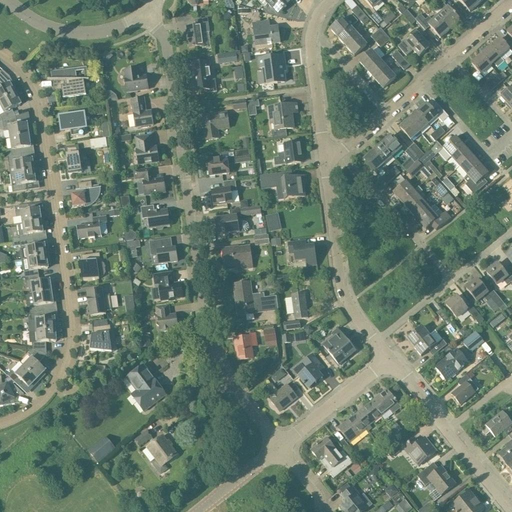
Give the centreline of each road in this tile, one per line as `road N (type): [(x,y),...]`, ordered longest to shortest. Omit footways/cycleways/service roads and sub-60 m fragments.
road 1 (residential): [(281,448),(215,352),(167,46),(149,9)]
road 2 (residential): [(56,195),(70,334),(65,361),(37,405),(0,424)]
road 3 (residential): [(376,338),(348,301),(326,157)]
road 4 (residential): [(453,277),(347,147)]
road 5 (residential): [(149,9),(99,32),(57,30),(4,0)]
road 6 (residential): [(0,57),(35,92),(56,195)]
road 7 (residential): [(281,448),(392,358)]
road 8 (residential): [(326,157),(312,33)]
road 9 (residential): [(511,137),(483,151),(419,83)]
